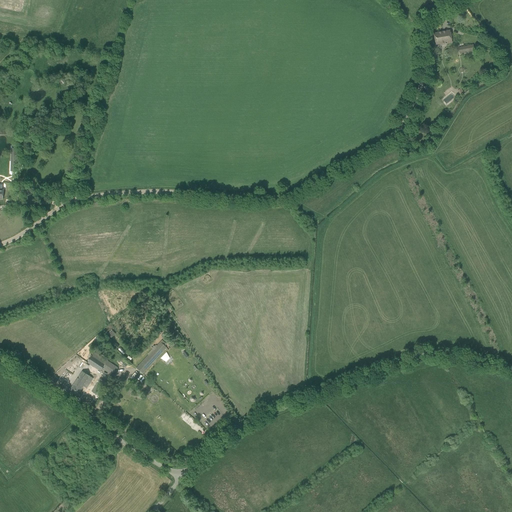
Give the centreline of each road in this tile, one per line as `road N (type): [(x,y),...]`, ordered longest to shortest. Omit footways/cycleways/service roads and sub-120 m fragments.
road 1 (unclassified): [(0,244),(95,197),(177,192),(275,200),(296,193),(405,126),(421,95),(429,19),(463,0)]
road 2 (unclassified): [(183,475),(246,425),(406,359),(457,354),(511,366)]
road 3 (unclassified): [(183,475),(0,357)]
